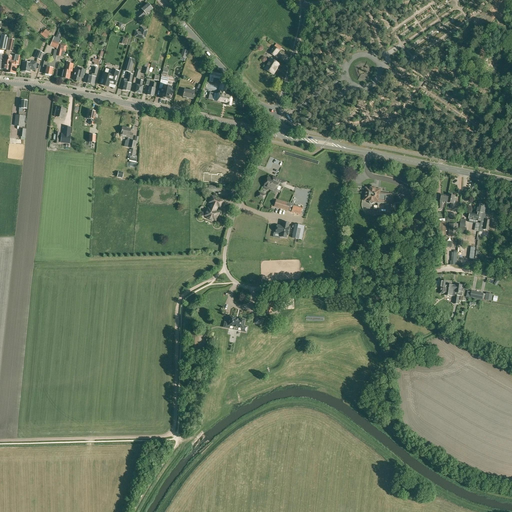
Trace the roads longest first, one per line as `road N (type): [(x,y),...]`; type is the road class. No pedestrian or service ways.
road 1 (unclassified): [(443,270),(255,288),(235,282),(225,247),(268,133)]
road 2 (secondary): [(268,133),(0,82)]
road 3 (track): [(0,440),(171,433)]
road 4 (unclassified): [(277,112),(242,90),(161,0)]
road 5 (track): [(171,433),(177,305),(201,284)]
road 6 (secondary): [(511,182),(358,150)]
road 7 (track): [(511,364),(407,312),(395,275)]
